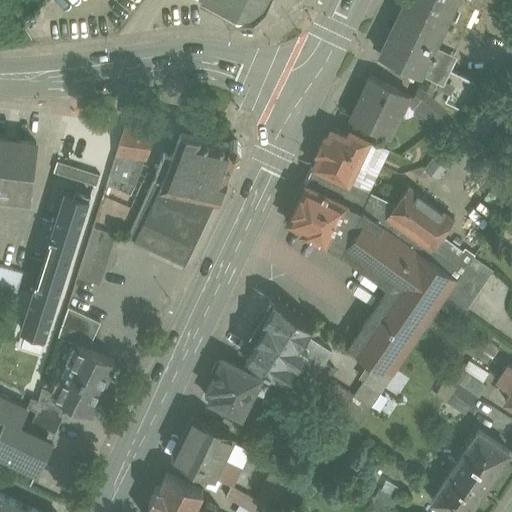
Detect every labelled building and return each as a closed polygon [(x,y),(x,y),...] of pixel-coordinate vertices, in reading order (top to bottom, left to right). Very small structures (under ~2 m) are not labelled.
[(205,0),(205,1),(258,26),(269,0),(205,0)] [(407,0),(382,55),(420,73),(422,68),(438,76),(473,4),(475,0),(407,0)] [(511,0),(475,0),(473,4),(511,23),(511,22),(511,0)] [(480,82),(448,65),(439,83),(432,80),(427,90),(448,109),(460,120),(480,82)] [(410,94),(371,75),(362,95),(352,115),(351,116),(390,135),(410,94)] [(448,109),(427,90),(420,86),(414,98),(422,101),(418,110),(433,125),(447,110),(448,109)] [(152,129),(126,126),(117,153),(144,156),(152,129)] [(348,136),(332,128),(328,137),(323,138),(318,147),(321,152),(315,165),(316,165),(349,181),(349,180),(359,160),(365,163),(375,141),(351,130),(348,136)] [(182,133),(172,154),(164,150),(154,174),(153,174),(127,236),(186,264),(218,197),(236,152),(237,152),(239,151),(241,150),(243,148),(244,145),(243,142),(242,141),(240,139),(239,138),(236,138),(234,138),(233,139),(231,140),(230,142),(182,133)] [(37,142),(0,137),(0,196),(30,200),(37,142)] [(144,156),(117,153),(106,188),(127,194),(130,195),(138,171),(139,171),(144,156)] [(396,203),(349,180),(349,181),(316,165),(307,183),(363,210),(343,251),(390,285),(349,347),(392,376),(447,294),(448,294),(474,256),(476,253),(465,246),(463,249),(443,234),(454,218),(408,185),(396,203)] [(307,183),(306,183),(288,220),(304,228),(304,229),(309,231),(309,233),(310,234),(311,235),(343,251),(363,210),(307,183)] [(127,194),(106,188),(102,202),(122,208),(127,194)] [(90,198),(64,189),(20,328),(45,336),(90,198)] [(102,202),(78,277),(99,283),(122,208),(102,202)] [(511,209),(501,227),(511,234),(511,209)] [(474,256),(448,294),(468,308),(494,269),(474,256)] [(24,272),(0,264),(0,287),(18,293),(24,272)] [(314,324),(276,299),(262,320),(265,323),(250,345),(253,346),(247,355),(279,375),(316,398),(330,378),(337,368),(326,361),(333,350),(307,334),(314,324)] [(103,323),(68,307),(63,322),(96,337),(103,323)] [(96,337),(63,322),(59,335),(80,345),(81,345),(90,349),(96,337)] [(90,349),(81,345),(80,345),(57,392),(56,394),(68,400),(92,411),(116,361),(90,349)] [(245,367),(224,356),(223,358),(217,359),(213,366),(214,367),(216,372),(208,388),(210,389),(207,395),(209,397),(209,398),(233,410),(232,411),(239,414),(245,413),(247,408),(247,405),(261,377),(261,376),(245,367)] [(279,375),(250,357),(245,367),(261,376),(261,377),(275,384),(279,375)] [(490,372),(470,359),(463,370),(470,374),(483,383),(490,372)] [(463,370),(458,367),(451,378),(463,385),(470,374),(463,370)] [(483,383),(470,374),(463,385),(480,396),(487,385),(483,383)] [(372,406),(330,378),(316,398),(359,425),(372,406)] [(57,392),(43,387),(39,399),(42,400),(63,410),(68,400),(56,394),(57,392)] [(27,406),(0,393),(0,453),(37,472),(51,443),(19,427),(29,406),(27,405),(27,406)] [(471,404),(454,393),(448,401),(466,413),(471,404)] [(63,410),(42,400),(32,420),(57,432),(67,412),(63,410)] [(233,434),(195,415),(175,456),(214,474),(225,451),(242,459),(248,445),(232,437),(233,434)] [(464,453),(494,473),(510,450),(479,429),(464,453)] [(301,461),(272,446),(263,466),(291,478),(301,461)] [(494,473),(464,453),(448,476),(479,496),(494,473)] [(204,489),(166,471),(160,485),(157,484),(149,500),(152,502),(146,511),(192,511),(198,501),(204,489)] [(468,511),(479,496),(448,476),(432,499),(451,511),(468,511)] [(271,511),(274,508),(231,485),(226,495),(259,511),(271,511)] [(398,498),(379,489),(375,498),(394,508),(398,498)] [(41,511),(0,492),(0,511),(41,511)] [(390,511),(394,509),(373,500),(365,510),(370,511),(390,511)] [(218,511),(220,507),(207,501),(206,504),(198,501),(192,511),(218,511)]
